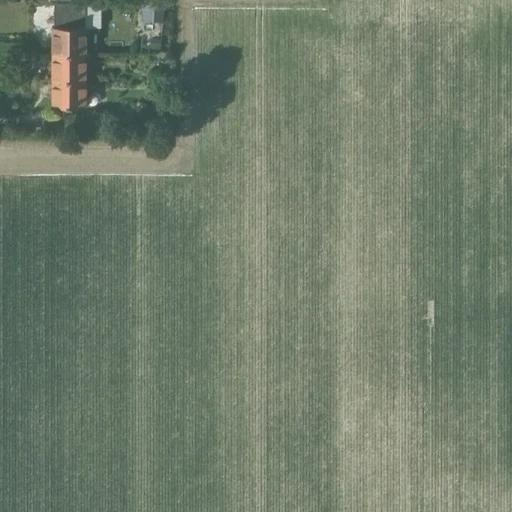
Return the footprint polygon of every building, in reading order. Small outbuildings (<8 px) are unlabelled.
[(163,0),(142,0),(142,19),(163,20),(163,0)] [(84,53),(84,27),(84,1),(54,2),(54,26),(52,26),(51,53),(84,53)] [(84,79),(84,53),(51,53),(51,79),(84,79)] [(84,106),(84,79),(51,79),(51,106),(84,106)] [(81,129),(81,118),(63,118),(63,129),(81,129)]
